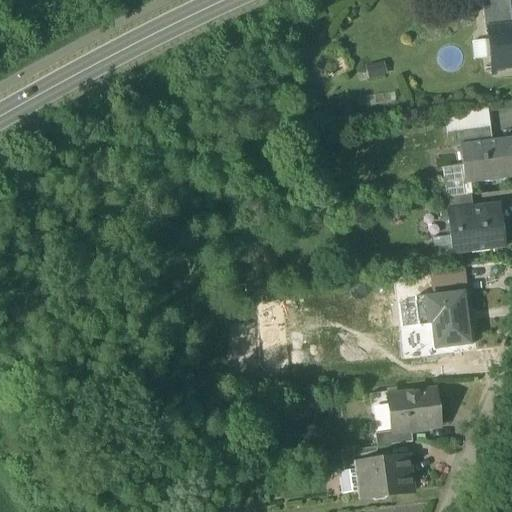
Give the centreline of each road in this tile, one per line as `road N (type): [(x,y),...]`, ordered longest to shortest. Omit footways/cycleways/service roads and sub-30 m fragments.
road 1 (secondary): [(227,0),(0,119)]
road 2 (residential): [(447,511),(511,355)]
